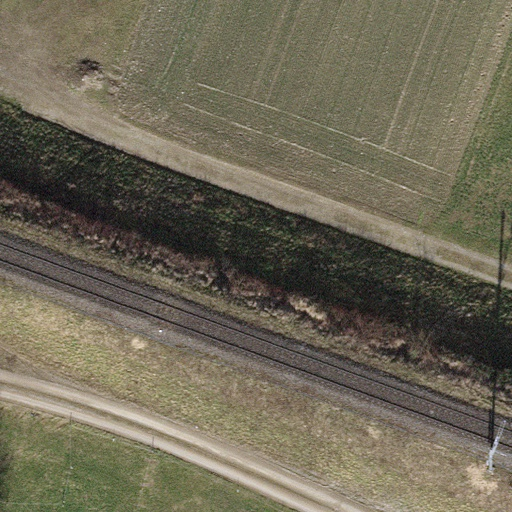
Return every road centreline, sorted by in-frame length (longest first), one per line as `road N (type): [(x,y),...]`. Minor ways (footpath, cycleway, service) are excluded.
road 1 (track): [(511,288),(72,133),(4,87)]
road 2 (track): [(0,385),(149,427),(335,511)]
